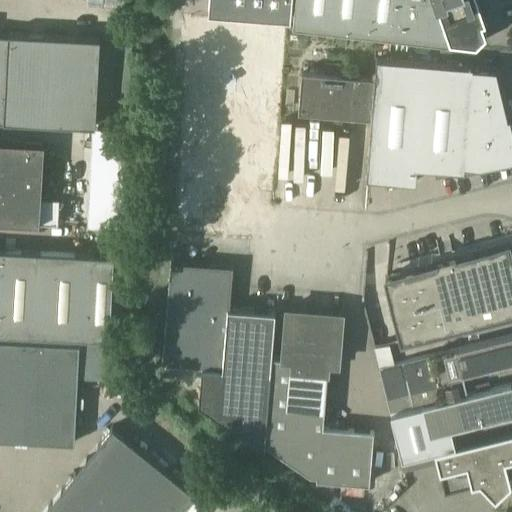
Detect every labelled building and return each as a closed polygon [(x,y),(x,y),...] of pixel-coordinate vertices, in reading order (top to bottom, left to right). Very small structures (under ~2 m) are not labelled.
[(290,18),(291,0),(208,0),(208,11),(290,18)] [(478,23),(469,0),(294,0),(292,23),(476,43),(486,33),(481,21),(478,23)] [(155,241),(155,246),(156,250),(157,254),(159,257),(162,260),(170,262),(191,264),(193,264),(194,254),(192,253),(193,240),(195,240),(197,207),(196,207),(197,195),(198,195),(200,173),(198,173),(199,160),(201,160),(203,140),(201,140),(202,127),(204,127),(205,117),(203,117),(204,104),(206,104),(207,90),(229,92),(229,81),(281,85),(287,25),(174,12),(157,220),(157,224),(156,233),(155,241)] [(120,37),(144,39),(146,26),(122,23),(120,37)] [(0,119),(94,124),(98,37),(6,32),(6,34),(0,33),(0,119)] [(371,116),(366,177),(385,179),(387,188),(415,181),(416,166),(433,167),(435,177),(464,170),(464,166),(478,167),(511,159),(511,126),(510,117),(507,117),(496,69),(472,67),(472,65),(376,58),(374,76),(301,70),(298,110),(371,116)] [(57,223),(58,202),(58,198),(40,197),(43,144),(0,141),(0,220),(39,223),(39,222),(57,223)] [(401,340),(511,312),(511,255),(509,243),(385,274),(401,340)] [(0,248),(0,331),(88,337),(108,338),(110,296),(112,254),(0,248)] [(270,371),(271,355),(275,312),(227,308),(230,267),(193,264),(191,264),(170,262),(162,362),(201,366),(198,402),(257,443),(262,443),(263,442),(270,371)] [(337,362),(342,312),(286,307),(282,356),(292,357),(292,363),(327,367),(327,361),(337,362)] [(379,367),(401,457),(454,444),(450,428),(511,412),(511,382),(467,393),(462,374),(511,361),(511,333),(393,364),(379,367)] [(0,437),(73,441),(78,343),(0,339),(0,437)] [(374,347),(379,367),(393,364),(388,343),(374,347)] [(321,426),(327,367),(292,363),(292,357),(282,356),(271,355),(270,371),(263,442),(308,473),(315,474),(315,478),(368,482),(372,430),(321,426)] [(111,424),(40,511),(176,511),(194,490),(111,424)] [(511,431),(469,442),(479,483),(495,499),(511,483),(509,475),(511,474),(511,431)] [(445,492),(479,483),(469,442),(457,445),(434,451),(445,492)]
